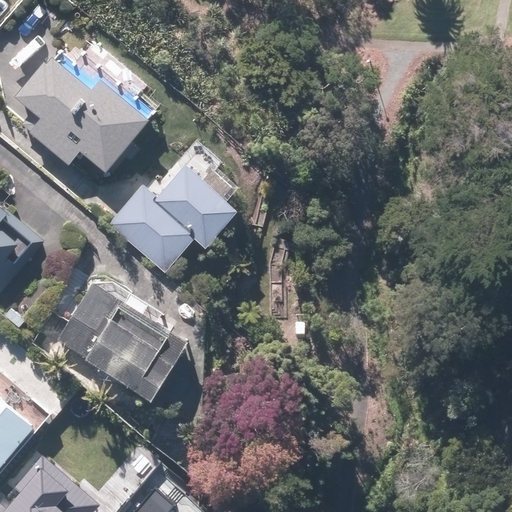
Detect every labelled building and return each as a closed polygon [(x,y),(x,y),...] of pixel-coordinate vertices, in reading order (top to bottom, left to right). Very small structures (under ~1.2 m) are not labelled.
[(65,46),(28,89),(55,112),(42,127),(81,159),(94,145),(119,166),(164,113),(115,71),(106,81),(65,46)] [(165,192),(151,180),(116,223),(174,271),(207,233),(220,244),(254,203),(196,155),(165,192)] [(0,292),(3,296),(53,238),(0,192),(0,292)] [(202,334),(104,277),(69,337),(167,394),(202,334)] [(0,474),(48,420),(0,377),(0,474)] [(89,386),(72,406),(114,440),(119,433),(130,420),(89,386)] [(151,459),(119,433),(114,440),(101,456),(132,482),(151,459)] [(0,491),(0,511),(94,511),(105,499),(43,447),(15,481),(23,487),(11,501),(0,491)] [(191,511),(177,500),(176,490),(158,476),(127,511),(191,511)]
